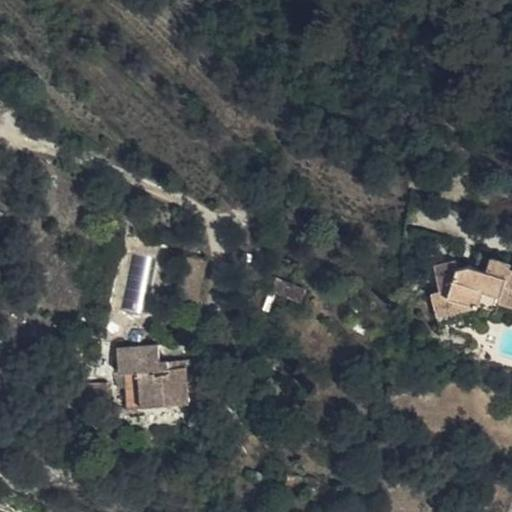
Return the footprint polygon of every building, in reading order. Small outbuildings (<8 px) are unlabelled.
[(198,308),(206,259),(191,256),(179,305),(198,308)] [(511,269),(510,268),(511,263),(511,262),(488,256),(484,269),(466,262),(456,271),(454,263),(434,267),(438,291),(432,292),(437,314),(477,305),(495,312),(499,301),(511,305),(511,269)] [(190,403),(190,406),(207,405),(204,380),(200,381),(198,357),(159,361),(157,343),(118,347),(119,371),(123,371),(127,407),(190,403)] [(100,365),(98,354),(81,356),(83,368),(100,365)] [(79,397),(79,404),(107,403),(105,380),(78,382),(79,397)] [(207,405),(190,406),(191,422),(208,420),(207,405)] [(272,471),(248,469),(247,477),(271,480),(272,471)] [(302,474),(287,474),(286,484),(301,486),(302,474)]
